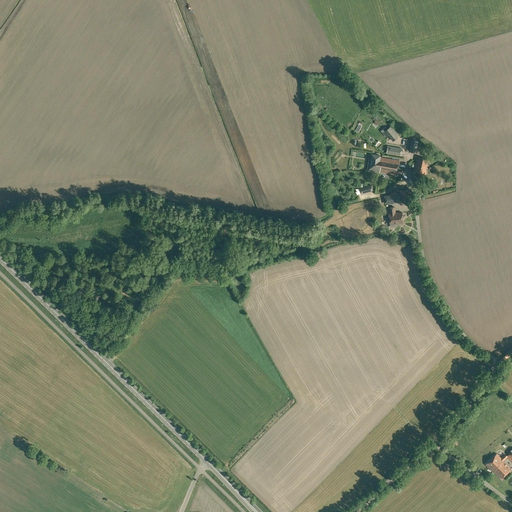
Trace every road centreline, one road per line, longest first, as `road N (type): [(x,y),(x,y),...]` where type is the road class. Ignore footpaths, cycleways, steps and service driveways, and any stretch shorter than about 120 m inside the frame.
road 1 (primary): [(256,511),(0,258)]
road 2 (unclassified): [(500,362),(466,339),(434,289),(416,200)]
